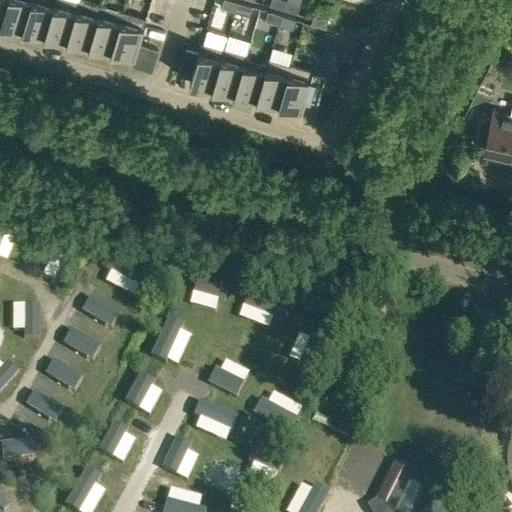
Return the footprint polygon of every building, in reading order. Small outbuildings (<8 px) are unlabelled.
[(8,0),(0,26),(1,26),(2,24),(23,31),(31,0),(8,0)] [(0,0),(0,25),(0,26),(8,0),(0,0)] [(51,0),(31,0),(23,31),(24,30),(45,36),(55,0),(54,0),(55,1),(51,0)] [(78,2),(72,0),(55,0),(45,36),(46,36),(46,35),(67,41),(79,1),(79,0),(78,2)] [(223,0),(221,8),(235,12),(238,2),(230,0),(223,0)] [(283,10),(286,0),(271,0),(270,5),(283,10)] [(287,0),(286,0),(283,10),(297,14),(300,4),(287,0)] [(100,7),(79,1),(67,41),(68,42),(68,40),(89,47),(101,6),(100,7)] [(252,6),(238,2),(235,12),(249,16),(252,6)] [(101,6),(89,47),(90,47),(90,46),(112,52),(124,11),(123,11),(123,12),(101,6)] [(135,57),(139,44),(146,18),(124,11),(112,52),(113,51),(135,57)] [(265,21),(279,25),(282,15),(268,11),(265,21)] [(328,18),(314,14),(311,24),(326,28),(328,18)] [(296,19),(282,15),(279,25),(293,29),(296,19)] [(327,30),(324,41),(334,44),(337,33),(327,30)] [(223,49),(201,43),(199,52),(186,48),(180,68),(193,72),(190,82),(212,89),(224,48),(223,49)] [(213,88),(234,94),(246,55),(224,48),(212,89),(213,89),(213,88)] [(236,93),(257,99),(269,59),(268,59),(266,64),(246,58),(247,55),(246,55),(234,94),(235,94),(236,93)] [(290,65),(269,59),(257,99),(257,100),(258,98),(279,105),(291,64),(290,64),(290,65)] [(491,63),(487,71),(498,73),(499,72),(500,64),(491,63)] [(291,64),(279,105),(280,105),(280,104),(302,110),(305,98),(318,102),(326,75),(291,64)] [(511,107),(510,115),(493,111),(492,116),(488,117),(484,118),(481,122),(480,126),(481,129),(484,133),(488,135),(484,150),(511,156),(511,107)] [(0,240),(8,220),(0,216),(0,240)] [(32,268),(72,282),(78,265),(69,262),(73,248),(43,237),(32,268)] [(229,284),(196,276),(192,291),(225,299),(229,284)] [(290,305),(249,289),(243,305),(284,321),(290,305)] [(117,346),(130,323),(90,299),(76,322),(117,346)] [(6,307),(0,319),(0,338),(14,345),(11,352),(31,361),(47,326),(6,307)] [(184,323),(169,316),(150,355),(166,362),(184,323)] [(324,346),(309,339),(295,368),(311,375),(324,346)] [(67,353),(74,354),(70,369),(110,380),(116,357),(70,345),(67,353)] [(0,348),(0,399),(7,403),(28,363),(0,348)] [(366,360),(344,406),(359,414),(380,367),(366,360)] [(244,382),(215,367),(207,382),(236,397),(244,382)] [(155,381),(141,373),(125,401),(139,409),(155,381)] [(49,402),(81,417),(92,392),(60,378),(49,402)] [(299,419),(262,397),(253,412),(291,434),(299,419)] [(237,416),(199,400),(193,414),(231,430),(237,416)] [(23,433),(59,451),(71,428),(35,410),(23,433)] [(343,410),(334,430),(350,437),(358,416),(343,410)] [(129,429),(114,421),(99,450),(113,457),(129,429)] [(191,443),(176,436),(160,467),(175,474),(191,443)] [(283,458),(253,447),(248,462),(278,473),(283,458)] [(355,461),(344,457),(339,471),(351,474),(355,461)] [(376,501),(384,506),(381,511),(438,511),(449,491),(395,464),(376,501)] [(78,511),(101,476),(87,467),(65,503),(78,511)] [(317,511),(329,491),(314,483),(298,511),(317,511)] [(204,511),(205,509),(166,499),(162,511),(204,511)]
